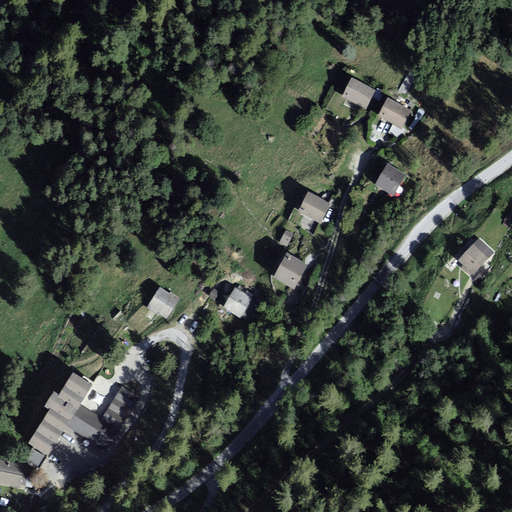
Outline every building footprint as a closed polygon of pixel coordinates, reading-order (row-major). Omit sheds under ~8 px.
[(364,111),(373,92),(351,78),(341,99),(364,111)] [(410,113),(386,100),(377,116),(399,131),(410,113)] [(405,178),(386,167),(375,188),(393,198),(405,178)] [(330,205),(307,193),(297,211),(321,226),(330,205)] [(494,253),(480,240),(456,264),(472,277),(494,253)] [(306,269),(286,257),(273,282),(293,292),(306,269)] [(158,290),(145,308),(167,322),(178,302),(158,290)] [(254,303),(232,292),(222,310),(245,322),(254,303)] [(80,409),(91,388),(73,376),(28,447),(34,452),(25,463),(38,471),(45,458),(47,460),(68,430),(107,458),(141,399),(123,387),(101,420),(80,409)] [(24,466),(0,462),(0,486),(21,490),(24,466)]
